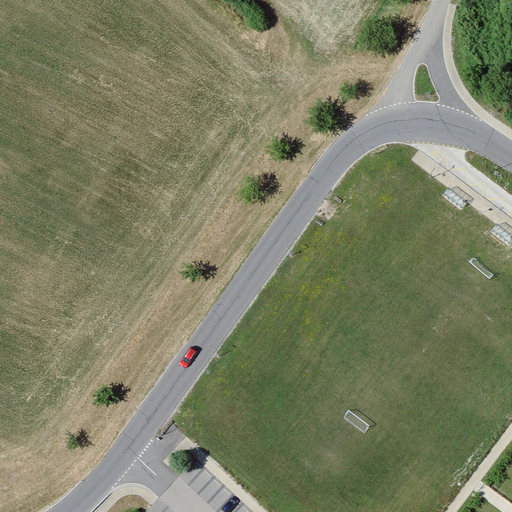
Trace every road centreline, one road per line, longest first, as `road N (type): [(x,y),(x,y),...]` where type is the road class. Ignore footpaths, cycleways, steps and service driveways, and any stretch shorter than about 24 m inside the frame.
road 1 (tertiary): [(511,144),(438,113),(367,131),(322,178),(124,453)]
road 2 (track): [(367,131),(444,0)]
